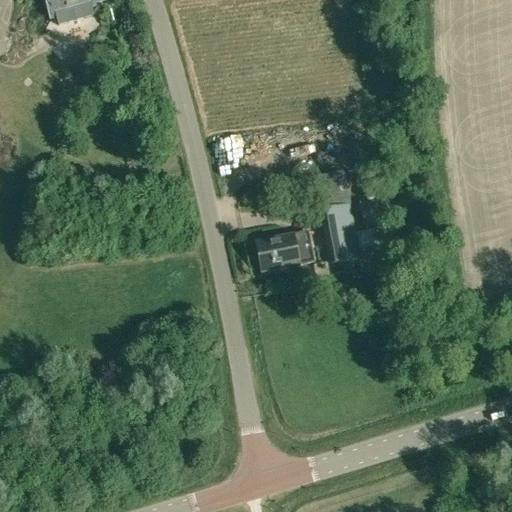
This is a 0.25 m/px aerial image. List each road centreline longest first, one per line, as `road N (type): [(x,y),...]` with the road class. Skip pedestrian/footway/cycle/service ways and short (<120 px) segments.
road 1 (tertiary): [(253,485),(248,418),(194,141),(151,0)]
road 2 (tertiary): [(253,485),(511,410)]
